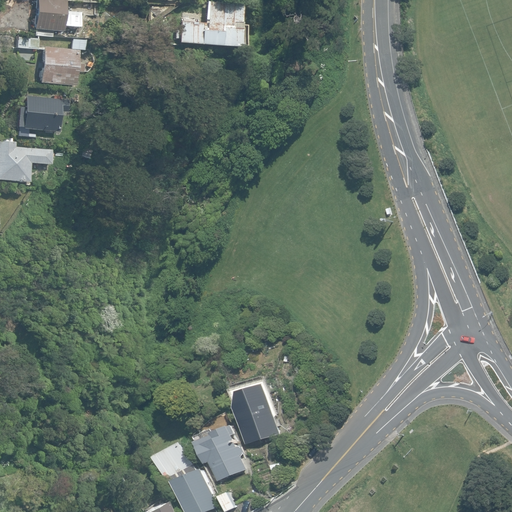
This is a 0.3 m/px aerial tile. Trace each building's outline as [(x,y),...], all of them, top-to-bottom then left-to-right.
[(35,0),(33,29),(62,31),(62,26),(78,27),(79,12),(64,11),(65,0),(35,0)] [(177,43),(234,48),(236,29),(228,29),(229,23),(235,23),(237,6),(205,3),(203,23),(179,21),(177,43)] [(133,40),(134,31),(118,30),(117,38),(133,40)] [(16,48),(32,49),(33,39),(17,37),(16,48)] [(85,40),(72,40),(72,49),(85,50),(85,40)] [(38,83),(74,86),(75,72),(82,72),(83,64),(76,63),(78,50),(41,47),(38,83)] [(16,128),(57,132),(59,112),(65,113),(66,100),(60,99),(60,96),(53,96),(52,99),(25,96),(23,106),(18,106),(16,128)] [(0,179),(28,182),(29,163),(49,165),(51,150),(13,147),(14,142),(0,141),(0,179)] [(238,408),(248,444),(282,434),(267,384),(251,389),(255,403),(238,408)] [(212,462),(219,481),(248,470),(242,456),(247,454),(243,445),(239,447),(234,435),(238,433),(235,425),(231,427),(231,426),(216,432),(215,429),(198,436),(200,441),(198,442),(207,464),(212,462)] [(176,481),(188,511),(207,511),(221,506),(206,469),(199,472),(182,442),(156,457),(169,481),(174,479),(176,481)] [(223,496),(229,511),(239,507),(232,492),(223,496)] [(168,511),(163,501),(141,511),(168,511)]
